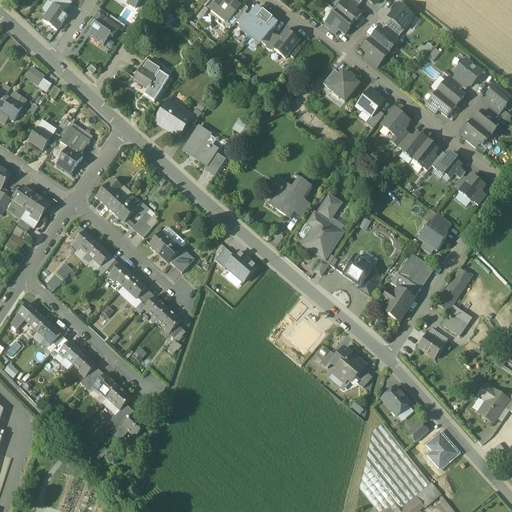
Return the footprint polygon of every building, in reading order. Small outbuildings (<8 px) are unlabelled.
[(72,3),(67,0),(53,0),(51,4),(54,6),(65,13),(72,3)] [(126,0),(129,2),(127,4),(135,9),(141,0),(126,0)] [(218,0),(216,3),(211,10),(228,23),(232,18),(242,5),(246,0),(245,0),(218,0)] [(360,6),(352,0),(345,0),(344,1),(356,11),(360,6)] [(356,11),(344,1),(340,7),(338,6),(335,11),(352,25),(355,21),(356,22),(361,15),(356,11)] [(242,5),(232,18),(237,23),(244,14),(248,9),(242,5)] [(65,13),(54,6),(42,22),(57,32),(68,16),(65,13)] [(413,17),(399,6),(388,19),(390,20),(404,31),(410,24),(408,23),(413,17)] [(251,15),(249,18),(241,28),(251,36),(268,16),(263,12),(262,13),(256,9),(251,15)] [(352,25),(335,11),(331,15),(332,16),(327,22),(339,31),(339,32),(344,36),(350,29),(349,29),(352,25)] [(237,23),(236,24),(241,28),(249,18),(244,14),(237,23)] [(268,16),(251,36),(261,45),(262,44),(270,34),(277,25),(272,21),(273,20),(268,16)] [(125,27),(110,17),(107,21),(122,32),(125,27)] [(94,30),(89,37),(103,47),(110,36),(113,38),(119,30),(102,18),(97,25),(96,24),(93,29),(94,30)] [(404,31),(390,20),(385,26),(387,28),(399,38),(404,31)] [(339,31),(327,22),(323,27),(335,36),(339,32),(339,31)] [(399,38),(387,28),(383,33),(396,43),(399,38)] [(383,33),(379,30),(375,35),(376,36),(374,38),(372,39),(371,40),(389,54),(397,44),(383,33)] [(270,34),(262,44),(266,48),(275,37),(270,34)] [(286,34),(273,50),(285,60),(289,56),(296,46),(298,44),(295,41),(295,40),(290,36),(289,36),(286,34)] [(389,54),(371,40),(370,41),(370,43),(368,46),(367,45),(362,50),(367,55),(380,65),(389,54)] [(425,56),(432,47),(426,43),(420,53),(425,56)] [(296,46),(289,56),(293,59),(301,50),(296,46)] [(432,63),(439,53),(434,50),(427,59),(432,63)] [(380,65),(367,55),(364,59),(376,70),(380,65)] [(30,60),(26,57),(20,66),(24,69),(30,60)] [(160,69),(149,61),(141,73),(140,72),(133,83),(148,92),(144,97),(155,104),(163,91),(163,90),(170,80),(158,73),(160,69)] [(465,62),(455,75),(456,76),(469,87),(470,88),(475,82),(476,82),(482,75),(465,62)] [(91,67),(87,71),(93,76),(96,72),(91,67)] [(44,78),(32,69),(26,78),(39,86),(44,78)] [(334,72),(326,82),(323,86),(329,91),(341,77),(340,77),(334,72)] [(341,77),(329,91),(334,95),(335,95),(339,99),(345,103),(358,86),(353,82),(354,80),(350,76),(348,78),(346,76),(343,73),(340,77),(341,77)] [(469,87),(456,76),(452,81),(459,86),(465,91),(469,87)] [(452,81),(450,79),(446,84),(455,91),(459,86),(452,81)] [(446,84),(437,94),(455,108),(457,107),(456,105),(458,103),(459,104),(464,98),(455,91),(446,84)] [(510,100),(495,87),(488,96),(488,102),(492,105),(502,113),(506,107),(506,105),(510,100)] [(54,88),(48,98),(54,102),(61,92),(54,88)] [(371,91),(359,106),(363,109),(363,112),(371,118),(371,119),(377,111),(384,103),(377,97),(377,96),(371,91)] [(455,108),(437,94),(429,104),(438,112),(439,112),(447,119),(452,113),(450,112),(452,110),(454,110),(455,108)] [(20,99),(14,95),(7,106),(1,114),(14,123),(23,109),(16,105),(20,99)] [(191,117),(170,103),(156,124),(164,129),(165,128),(179,137),(189,123),(192,118),(191,117)] [(438,112),(429,104),(425,109),(435,117),(438,112)] [(502,113),(492,105),(489,110),(489,111),(498,118),(502,113)] [(38,109),(34,106),(28,114),(33,117),(38,109)] [(196,111),(191,117),(192,118),(189,123),(194,126),(201,114),(196,111)] [(377,111),(371,119),(371,118),(366,125),(372,130),(384,116),(377,111)] [(498,118),(489,111),(486,115),(497,125),(501,120),(498,118)] [(395,112),(382,128),(395,138),(396,139),(402,131),(409,123),(395,112)] [(486,115),(482,112),(478,117),(477,117),(473,122),(491,138),(496,132),(495,131),(499,126),(486,115)] [(510,119),(504,114),(500,119),(507,124),(510,119)] [(64,120),(59,128),(64,131),(69,124),(64,120)] [(491,138),(473,122),(468,128),(469,129),(465,133),(469,136),(480,146),(482,147),(486,143),(487,143),(491,138)] [(56,133),(49,127),(47,130),(40,125),(36,132),(43,136),(44,134),(51,139),(54,134),(55,135),(56,133)] [(71,129),(90,143),(93,139),(73,125),(71,129)] [(90,143),(71,129),(60,144),(68,149),(80,157),(90,143)] [(208,135),(199,129),(183,152),(207,168),(216,154),(217,153),(203,144),(208,135)] [(402,131),(396,139),(395,138),(391,144),(398,149),(409,136),(402,131)] [(43,136),(36,132),(29,142),(43,152),(47,146),(52,139),(51,139),(44,134),(43,136)] [(54,134),(51,139),(52,139),(47,146),(52,149),(57,142),(60,138),(55,135),(54,134)] [(403,153),(402,154),(408,158),(413,162),(427,143),(422,139),(423,139),(417,135),(413,140),(403,153)] [(409,136),(398,149),(403,153),(413,140),(409,136)] [(480,146),(469,136),(465,141),(476,150),(480,146)] [(52,149),(48,155),(59,162),(68,149),(60,144),(57,142),(52,149)] [(427,143),(413,162),(417,166),(422,170),(423,170),(434,156),(437,151),(432,147),(427,143)] [(80,157),(68,149),(59,162),(57,166),(71,176),(83,159),(80,157)] [(216,154),(207,168),(204,171),(215,178),(226,161),(216,154)] [(432,168),(437,172),(448,158),(443,154),(438,160),(432,168)] [(457,161),(450,155),(448,158),(437,172),(444,178),(445,176),(451,181),(455,176),(461,180),(462,179),(465,175),(459,170),(462,167),(456,163),(457,161)] [(434,156),(423,170),(428,173),(432,168),(438,160),(434,156)] [(11,176),(0,168),(0,190),(1,191),(2,191),(5,187),(7,184),(6,184),(11,176)] [(479,183),(471,177),(459,192),(458,193),(472,204),(473,203),(481,194),(480,193),(484,189),(478,184),(479,183)] [(467,182),(462,179),(461,180),(455,188),(459,192),(467,182)] [(113,180),(96,198),(105,206),(117,194),(122,188),(113,180)] [(295,191),(280,181),(275,189),(281,193),(275,202),(278,204),(274,210),(286,217),(292,209),(296,212),(297,212),(304,202),(312,189),(302,182),(295,191)] [(23,188),(13,204),(26,212),(36,197),(23,188)] [(117,194),(105,206),(115,215),(126,203),(117,194)] [(481,194),(473,203),(478,206),(485,197),(481,194)] [(6,197),(0,206),(0,210),(4,213),(12,201),(6,197)] [(50,206),(36,197),(26,212),(40,222),(50,206)] [(143,208),(131,197),(126,203),(136,211),(143,218),(149,211),(144,206),(143,208)] [(329,198),(316,217),(328,225),(341,205),(329,198)] [(377,215),(380,202),(373,200),(369,212),(377,215)] [(311,207),(304,202),(297,212),(296,212),(294,214),(302,220),(311,207)] [(126,203),(115,215),(125,224),(136,211),(126,203)] [(143,218),(141,220),(146,225),(155,216),(149,211),(143,218)] [(40,222),(26,212),(20,221),(32,228),(32,229),(34,231),(40,222)] [(316,217),(315,216),(309,225),(308,226),(317,231),(314,235),(312,233),(306,241),(303,247),(324,261),(325,261),(329,255),(343,235),(316,217)] [(451,227),(438,216),(431,227),(445,237),(451,227)] [(146,225),(141,220),(133,229),(138,234),(146,225)] [(343,232),(345,228),(332,220),(330,224),(343,232)] [(32,228),(20,221),(16,228),(27,236),(32,229),(32,228)] [(309,225),(307,223),(299,236),(306,241),(312,233),(314,235),(317,231),(308,226),(309,225)] [(151,230),(146,225),(138,234),(143,239),(151,230)] [(431,227),(429,226),(424,234),(426,235),(420,242),(437,253),(442,245),(446,238),(445,237),(431,227)] [(161,234),(171,243),(177,236),(167,227),(161,234)] [(16,228),(15,228),(12,233),(15,235),(5,248),(17,256),(22,249),(30,238),(27,236),(16,228)] [(83,234),(78,230),(70,239),(75,243),(83,234)] [(75,243),(75,244),(80,249),(88,256),(97,245),(84,233),(83,234),(75,243)] [(171,243),(161,234),(149,247),(159,256),(171,243)] [(180,252),(171,243),(159,256),(169,265),(170,264),(177,256),(180,252)] [(80,249),(75,244),(72,247),(78,252),(80,249)] [(97,245),(88,256),(92,260),(101,268),(110,258),(111,258),(97,245)] [(182,260),(175,268),(182,275),(195,261),(182,250),(180,252),(177,256),(182,260)] [(215,262),(225,271),(226,269),(235,259),(225,250),(215,262)] [(235,259),(226,269),(244,284),(256,269),(239,254),(235,259)] [(334,259),(329,255),(325,261),(324,261),(323,263),(328,267),(334,259)] [(88,256),(83,260),(88,264),(92,260),(88,256)] [(177,256),(170,264),(175,268),(182,260),(177,256)] [(434,271),(412,256),(407,263),(406,263),(400,273),(399,273),(397,276),(420,291),(434,271)] [(110,258),(101,268),(106,272),(115,262),(110,258)] [(374,269),(357,258),(354,262),(353,261),(351,262),(349,265),(349,269),(344,276),(360,287),(361,288),(368,277),(373,281),(376,276),(375,273),(372,271),(374,269)] [(115,262),(106,272),(110,276),(119,266),(115,262)] [(322,262),(315,273),(321,278),(328,267),(323,263),(322,262)] [(133,278),(120,266),(119,266),(110,276),(116,281),(123,288),(133,278)] [(101,268),(88,283),(92,287),(106,272),(101,268)] [(61,271),(51,282),(58,288),(68,277),(61,271)] [(460,271),(437,305),(449,314),(472,279),(460,271)] [(420,291),(397,276),(391,286),(398,291),(399,290),(414,301),(420,291)] [(373,281),(368,277),(361,288),(360,287),(358,291),(371,299),(380,285),(373,281)] [(146,290),(133,278),(123,288),(137,300),(146,291),(146,290)] [(414,301),(399,290),(398,291),(393,298),(387,294),(384,299),(390,303),(384,313),(399,323),(414,301)] [(146,291),(137,300),(142,304),(150,295),(146,291)] [(150,295),(142,304),(146,308),(155,299),(150,295)] [(146,308),(144,311),(157,323),(168,310),(155,298),(146,308)] [(142,304),(135,311),(140,316),(144,311),(146,308),(142,304)] [(28,306),(19,316),(12,326),(16,331),(25,321),(34,311),(28,306)] [(107,308),(101,315),(106,319),(112,312),(107,308)] [(168,310),(157,323),(170,335),(177,327),(181,323),(168,310)] [(48,323),(34,311),(25,321),(38,333),(48,323)] [(467,327),(450,314),(442,326),(459,339),(467,327)] [(61,335),(48,323),(38,333),(51,345),(60,336),(61,335)] [(170,335),(169,336),(174,340),(182,331),(177,327),(170,335)] [(60,336),(53,344),(57,348),(64,340),(60,336)] [(444,347),(427,336),(418,350),(435,361),(444,347)] [(64,340),(57,348),(61,352),(69,344),(64,340)] [(171,342),(167,353),(176,356),(179,345),(171,342)] [(83,356),(70,343),(69,344),(61,352),(60,354),(66,359),(74,366),(83,356)] [(57,348),(50,355),(55,360),(59,356),(59,355),(60,354),(61,352),(57,348)] [(139,349),(131,356),(138,363),(146,356),(139,349)] [(336,359),(331,365),(332,365),(337,370),(348,357),(349,358),(351,355),(344,349),(336,359)] [(511,354),(505,351),(500,359),(498,357),(493,365),(511,376),(511,372),(504,367),(506,363),(511,366),(511,354)] [(331,354),(321,365),(328,370),(332,365),(331,365),(336,359),(331,354)] [(96,368),(83,356),(74,366),(81,373),(87,378),(87,377),(96,368)] [(349,358),(348,357),(337,370),(335,373),(341,378),(339,380),(344,385),(345,385),(355,374),(358,376),(357,377),(357,378),(365,369),(366,368),(359,362),(357,365),(349,358)] [(96,368),(87,377),(92,381),(100,373),(96,368)] [(365,369),(357,378),(362,382),(370,373),(365,369)] [(104,377),(100,373),(92,381),(96,385),(104,377)] [(341,378),(335,373),(329,379),(340,389),(344,385),(339,380),(341,378)] [(118,388),(105,376),(104,377),(96,385),(94,388),(107,400),(118,388)] [(92,381),(87,377),(87,378),(85,379),(80,385),(85,389),(92,381)] [(96,385),(92,381),(85,389),(90,393),(94,388),(96,385)] [(508,401),(485,386),(478,396),(487,402),(478,415),(493,425),(504,409),(509,402),(508,401)] [(118,388),(107,400),(120,412),(126,406),(132,400),(118,388)] [(405,400),(396,389),(382,401),(397,417),(408,407),(403,401),(405,400)] [(120,412),(119,414),(124,418),(130,410),(126,406),(120,412)] [(130,410),(124,418),(128,422),(133,415),(134,416),(135,414),(130,410)] [(119,414),(111,423),(115,427),(124,418),(119,414)] [(134,416),(133,415),(128,422),(122,427),(127,432),(136,440),(147,427),(134,416)] [(124,418),(115,427),(120,431),(123,428),(122,427),(128,422),(124,418)] [(421,424),(408,435),(416,444),(429,433),(421,424)] [(383,425),(373,434),(360,490),(377,511),(384,511),(389,509),(395,507),(399,511),(411,502),(416,498),(431,486),(383,425)] [(115,427),(109,433),(114,438),(120,431),(115,427)] [(120,431),(114,438),(119,441),(127,432),(123,428),(120,431)] [(429,433),(416,444),(423,452),(428,448),(436,441),(429,433)] [(436,441),(428,448),(437,458),(433,462),(439,470),(456,455),(440,437),(436,441)] [(500,446),(490,453),(494,459),(504,451),(500,446)] [(104,448),(96,457),(100,462),(109,453),(104,448)] [(431,486),(416,498),(424,508),(440,495),(432,485),(431,486)] [(418,511),(419,511),(424,508),(416,498),(411,502),(399,511),(418,511)]
